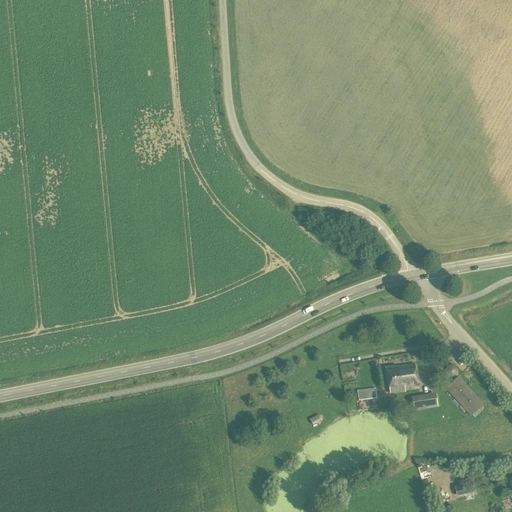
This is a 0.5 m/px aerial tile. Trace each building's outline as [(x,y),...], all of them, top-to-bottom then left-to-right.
[(389,394),(418,390),(414,365),(386,369),(389,394)] [(476,417),(483,411),(480,408),(484,405),(458,377),(445,389),(470,417),(474,414),(476,417)] [(433,383),(425,387),(430,399),(438,395),(433,383)] [(380,396),(378,387),(371,388),(362,389),(364,398),(380,396)] [(428,402),(427,395),(411,397),(413,411),(425,409),(424,402),(428,402)] [(313,426),(321,421),(318,415),(309,420),(313,426)]
